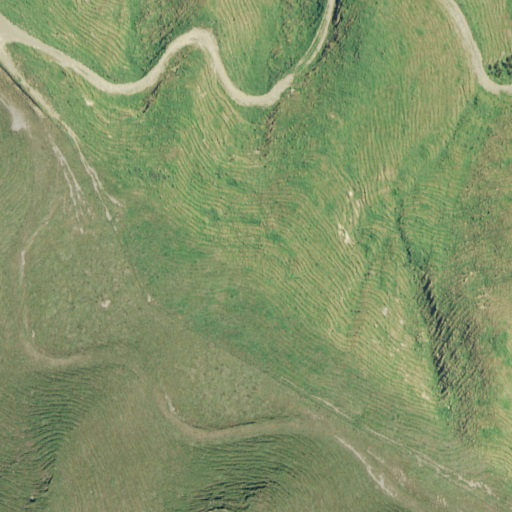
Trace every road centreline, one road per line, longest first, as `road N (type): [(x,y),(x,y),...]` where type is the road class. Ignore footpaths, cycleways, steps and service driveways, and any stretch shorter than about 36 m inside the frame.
road 1 (track): [(426,511),(287,426),(199,435),(165,426),(127,352),(45,363),(14,343),(10,260),(48,176),(32,129),(0,90)]
road 2 (track): [(0,32),(110,86),(136,84),(176,48),(218,60),(244,103),(286,102),(324,49),(334,0)]
